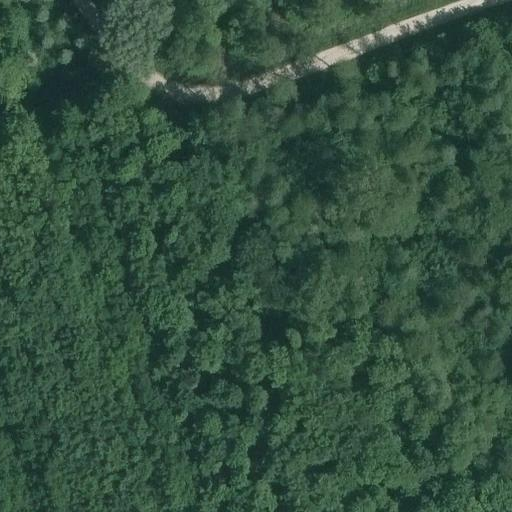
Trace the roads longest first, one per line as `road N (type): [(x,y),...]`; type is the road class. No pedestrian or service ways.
road 1 (track): [(483,0),(229,94),(173,92)]
road 2 (track): [(79,0),(128,65),(173,92)]
